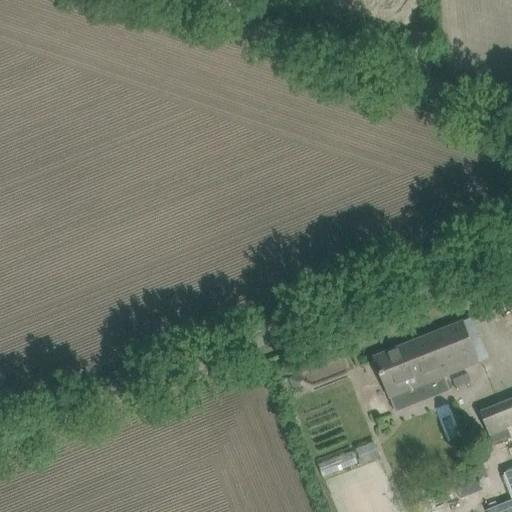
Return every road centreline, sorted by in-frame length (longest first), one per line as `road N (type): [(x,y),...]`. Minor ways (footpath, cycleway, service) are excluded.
road 1 (unclassified): [(0,441),(511,236)]
road 2 (unclassified): [(511,112),(184,0)]
